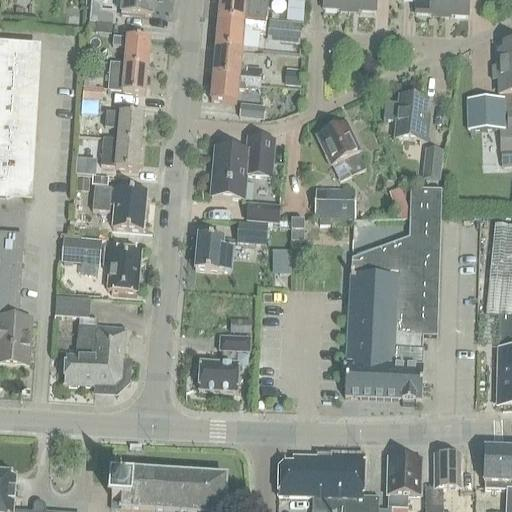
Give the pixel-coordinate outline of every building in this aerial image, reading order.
[(152,20),(153,0),(122,0),(121,19),(132,20),(132,18),(152,20)] [(266,27),(268,1),(254,0),(220,0),(218,23),(266,27)] [(349,14),(349,0),(323,0),(323,12),(349,14)] [(349,0),(349,14),(375,15),(375,0),(349,0)] [(441,19),(442,0),(416,0),(415,17),(441,19)] [(442,0),(441,19),(467,20),(468,0),(442,0)] [(90,11),(102,13),(102,5),(91,4),(90,11)] [(116,14),(102,13),(90,11),(89,25),(114,27),(116,14)] [(66,28),(80,29),(81,17),(67,16),(66,28)] [(265,37),(266,27),(218,23),(216,51),(241,53),(243,30),(249,31),(249,36),(265,37)] [(300,27),(269,24),(267,44),(298,47),(300,27)] [(124,68),(147,70),(149,42),(127,40),(127,41),(113,40),(112,49),(126,51),(124,68)] [(511,114),(511,97),(511,47),(504,48),(504,55),(498,55),(499,100),(478,101),(479,134),(504,133),(504,114),(511,114)] [(239,76),(241,53),(216,51),(213,79),(261,83),(261,73),(246,72),(245,76),(239,76)] [(0,199),(6,200),(10,199),(14,197),(17,195),(20,193),(23,190),(25,187),(27,184),(28,180),(29,177),(30,165),(37,55),(0,52),(0,199)] [(147,70),(124,68),(110,67),(108,94),(122,95),(122,96),(144,98),(147,70)] [(287,89),(300,90),(301,73),(288,72),(287,89)] [(260,93),(261,83),(213,79),(211,105),(236,107),(238,93),(245,94),(245,92),(260,93)] [(97,104),(103,104),(104,91),(90,90),(90,80),(84,80),(81,102),(97,104)] [(424,129),(427,103),(399,100),(399,106),(385,105),(383,124),(396,125),(395,142),(426,145),(428,129),(424,129)] [(96,116),(97,104),(81,102),(81,115),(96,116)] [(265,110),(240,108),(239,121),(264,124),(265,110)] [(500,134),(501,171),(511,170),(511,115),(507,116),(507,134),(500,134)] [(120,117),(106,116),(105,125),(111,126),(111,131),(119,132),(118,144),(140,146),(143,118),(120,116),(120,117)] [(340,186),(351,181),(366,174),(358,158),(359,157),(344,127),(317,140),(340,186)] [(138,174),(140,146),(118,144),(104,142),(101,169),(115,171),(115,172),(138,174)] [(274,144),(248,142),(247,155),(216,152),(211,201),(243,204),(246,179),(271,181),(274,144)] [(443,153),(425,152),(422,182),(440,184),(443,153)] [(95,180),(96,164),(76,162),(75,178),(95,180)] [(107,189),(107,181),(92,180),(91,188),(107,189)] [(88,195),(89,183),(77,182),(76,195),(88,195)] [(388,195),(398,225),(407,222),(408,212),(401,190),(388,195)] [(94,191),(92,215),(108,216),(109,209),(115,209),(112,232),(142,235),(146,195),(112,192),(112,193),(94,191)] [(315,222),(355,222),(356,194),(316,193),(315,222)] [(441,194),(410,193),(408,241),(352,262),(345,402),(402,405),(402,409),(414,409),(414,405),(421,405),(423,353),(421,353),(421,339),(436,340),(441,194)] [(281,210),(247,207),(246,225),(279,228),(281,210)] [(469,220),(468,250),(483,251),(483,221),(469,220)] [(304,224),(291,224),(291,245),(304,245),(304,224)] [(267,229),(238,226),(236,247),(266,249),(267,229)] [(511,230),(495,228),(486,316),(511,319),(511,311),(511,230)] [(18,323),(23,239),(0,237),(0,368),(28,370),(31,324),(18,323)] [(101,244),(64,240),(61,265),(99,269),(101,244)] [(223,242),(198,240),(195,274),(220,276),(231,277),(232,260),(222,259),(223,242)] [(141,255),(105,251),(104,264),(110,265),(107,294),(137,297),(141,255)] [(274,252),(276,275),(293,274),(291,251),(274,252)] [(123,364),(126,334),(96,331),(97,323),(89,322),(90,303),(56,301),(55,320),(79,322),(76,361),(65,360),(64,390),(94,391),(94,390),(120,391),(122,364),(123,364)] [(511,319),(500,318),(498,353),(497,410),(511,410),(511,319)] [(251,324),(231,323),(230,337),(251,338),(251,324)] [(236,356),(249,357),(250,343),(220,341),(219,355),(222,355),(221,367),(200,366),(199,395),(237,397),(239,368),(235,368),(236,356)] [(506,494),(505,511),(511,511),(511,453),(485,452),(483,486),(484,486),(484,493),(506,494)] [(363,500),(364,457),(331,457),(331,462),(294,461),(293,467),(284,467),(278,472),(278,501),(312,502),(312,511),(378,511),(379,501),(363,500)] [(441,511),(442,493),(460,493),(460,459),(434,460),(434,492),(425,492),(425,511),(441,511)] [(420,501),(422,464),(388,462),(387,500),(388,500),(387,511),(391,511),(390,511),(407,511),(408,500),(420,501)] [(223,511),(226,481),(123,474),(122,485),(112,484),(111,502),(112,502),(110,511),(223,511)] [(0,511),(12,511),(16,479),(0,477),(0,511)]
